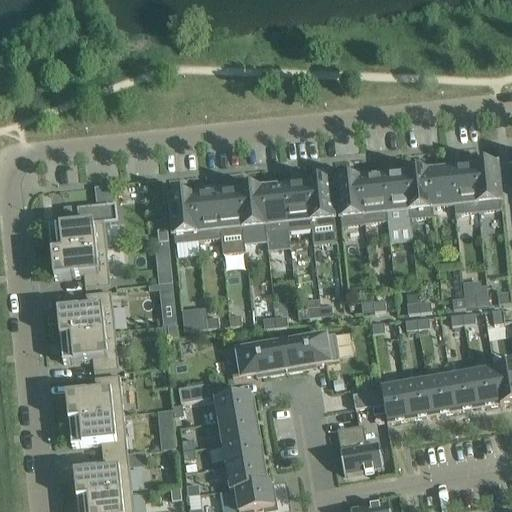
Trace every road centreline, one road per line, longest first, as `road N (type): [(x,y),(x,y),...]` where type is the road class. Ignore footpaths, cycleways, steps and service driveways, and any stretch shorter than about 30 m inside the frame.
road 1 (residential): [(41,511),(8,194),(14,165),(37,154),(511,108)]
road 2 (residential): [(263,399),(308,391),(322,474),(319,511)]
